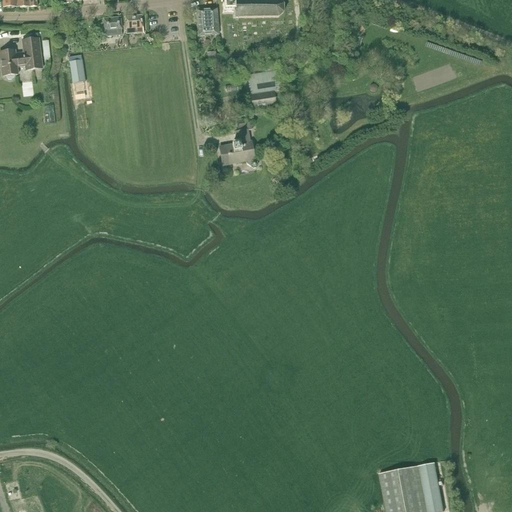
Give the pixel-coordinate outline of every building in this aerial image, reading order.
[(2,0),(3,8),(16,8),(15,0),(2,0)] [(232,14),(232,19),(277,19),(282,14),(283,6),(277,0),(245,0),(232,0),(232,5),(223,5),(223,14),(232,14)] [(216,9),(196,11),(198,37),(218,35),(216,9)] [(124,18),(126,35),(143,33),(141,16),(124,18)] [(103,20),(104,32),(105,32),(105,38),(122,36),(121,30),(120,19),(103,20)] [(141,46),(144,46),(150,46),(149,35),(143,36),(144,42),(141,42),(141,46)] [(61,37),(64,53),(70,52),(67,36),(61,37)] [(17,68),(25,67),(25,71),(42,69),(38,40),(22,42),(23,55),(15,55),(15,51),(0,53),(0,63),(2,77),(5,77),(6,79),(7,80),(9,81),(11,80),(13,79),(14,78),(14,76),(18,75),(17,68)] [(48,41),(42,42),(44,62),(50,61),(48,41)] [(218,52),(219,61),(226,60),(225,51),(218,52)] [(207,53),(208,62),(216,61),(217,61),(218,61),(218,56),(218,54),(216,55),(215,52),(207,53)] [(72,85),(85,83),(81,61),(69,63),(72,85)] [(276,107),(276,106),(283,105),(281,92),(277,71),(247,76),(250,96),(253,111),(276,107)] [(47,121),(56,121),(55,102),(46,103),(47,121)] [(257,163),(254,161),(251,142),(249,143),(247,131),(251,130),(250,123),(237,125),(239,132),(235,133),(237,143),(232,144),(232,146),(224,147),(225,147),(219,148),(222,166),(244,163),(252,170),(256,169),(257,167),(257,163)] [(379,475),(386,511),(443,511),(434,464),(379,475)]
